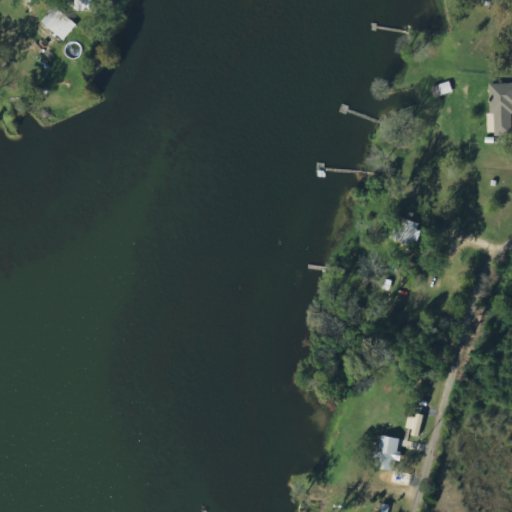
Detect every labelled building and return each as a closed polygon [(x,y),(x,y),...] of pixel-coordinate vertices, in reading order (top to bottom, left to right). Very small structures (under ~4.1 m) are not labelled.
[(71,0),(86,12),(96,0),(71,0)] [(79,26),(57,6),(43,22),(65,41),(79,26)] [(434,88),(437,98),(455,92),(452,82),(434,88)] [(511,84),(491,84),(491,134),(511,133),(511,84)] [(422,435),(426,418),(411,415),(407,432),(422,435)] [(396,472),(398,461),(400,461),(404,440),(384,436),(382,449),(376,448),(374,460),(380,461),(378,469),(396,472)]
